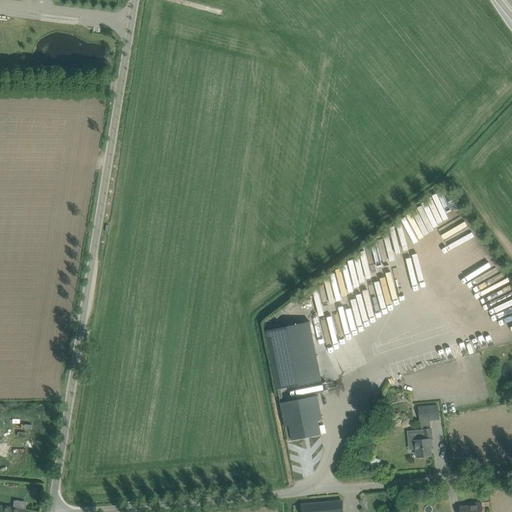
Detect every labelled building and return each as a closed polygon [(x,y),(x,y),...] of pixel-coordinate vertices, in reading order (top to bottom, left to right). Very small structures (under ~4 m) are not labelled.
[(435,225),(449,220),(442,199),(425,204),(427,211),(430,210),(435,225)] [(450,230),(443,236),(447,241),(445,242),(453,251),(474,235),(459,216),(446,226),(450,230)] [(266,328),(277,387),(321,378),(310,320),(266,328)] [(284,402),(280,403),(288,441),(321,434),(318,420),(323,419),(318,395),(284,402)] [(420,428),(413,429),(414,440),(416,440),(418,457),(432,456),(430,439),(433,439),(431,419),(440,419),(438,406),(419,407),(420,428)] [(342,511),(341,501),(302,505),(302,511),(342,511)] [(460,507),(460,511),(482,511),(482,502),(475,503),(475,505),(460,507)]
